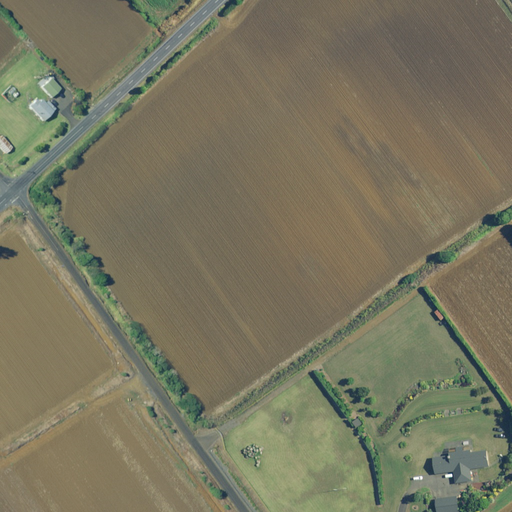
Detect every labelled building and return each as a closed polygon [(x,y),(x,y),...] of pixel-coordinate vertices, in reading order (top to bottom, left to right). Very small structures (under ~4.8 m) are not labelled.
[(51,96),(61,87),(50,76),(46,73),(42,77),(42,78),(39,81),(42,84),(41,85),(48,93),(51,96)] [(55,107),(47,99),(45,101),(41,97),(39,99),(38,100),(35,97),(30,103),(28,104),(43,119),(54,108),(55,107)] [(12,146),(1,133),(0,134),(0,146),(5,152),(12,146)] [(361,424),(358,419),(353,422),(356,428),(361,424)] [(486,449),(473,451),(470,451),(470,448),(462,450),(462,445),(456,446),(456,451),(448,452),(448,454),(433,456),(432,456),(434,472),(434,473),(453,470),(455,482),(471,480),(469,468),(476,467),(487,466),(488,465),(488,464),(486,449)] [(459,511),(457,496),(435,498),(436,511),(459,511)]
